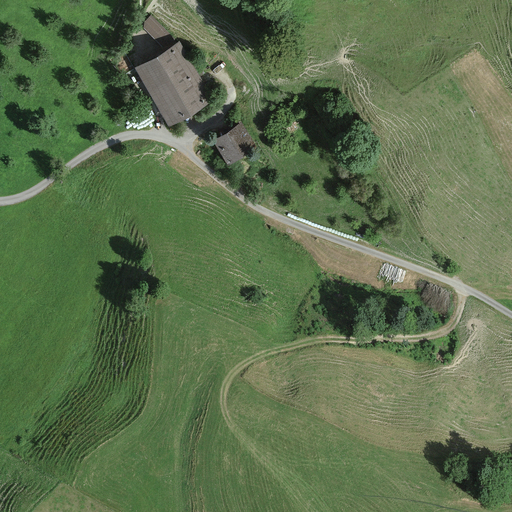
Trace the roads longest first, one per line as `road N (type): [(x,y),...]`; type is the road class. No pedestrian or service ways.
road 1 (track): [(0,201),(34,190),(110,141),(159,137),(262,213),(460,285),(511,314)]
road 2 (track): [(460,285),(459,314),(440,334),(302,347),(254,361),(224,398)]
